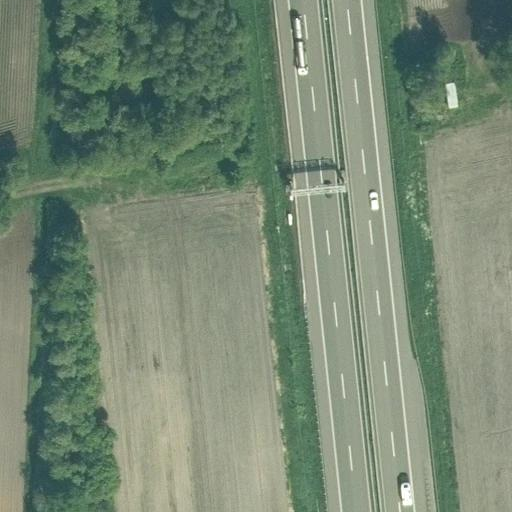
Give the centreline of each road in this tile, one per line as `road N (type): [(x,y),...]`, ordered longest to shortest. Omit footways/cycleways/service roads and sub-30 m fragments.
road 1 (motorway): [(398,511),(346,0)]
road 2 (motorway): [(303,0),(355,511)]
road 3 (track): [(0,198),(78,180),(138,180),(163,191)]
